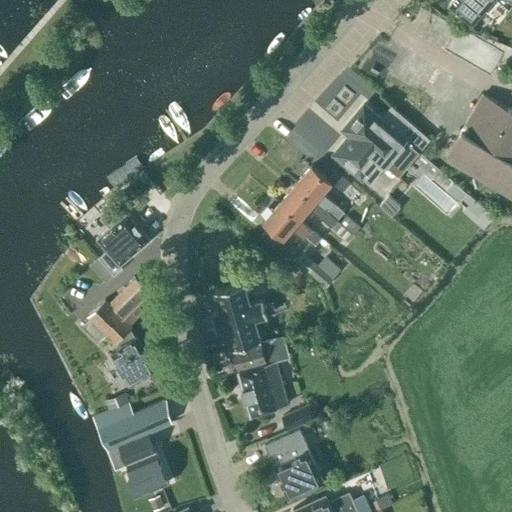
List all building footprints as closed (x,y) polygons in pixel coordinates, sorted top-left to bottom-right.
[(511,0),(452,0),(449,4),(472,23),(492,0),(500,0),(507,5),(509,7),(511,2),(511,0)] [(445,158),(511,196),(511,110),(483,94),(445,158)] [(343,128),(350,134),(386,165),(410,186),(420,174),(425,179),(436,166),(419,151),(430,139),(397,111),(387,123),(364,104),(343,128)] [(386,165),(350,134),(333,154),(362,179),(363,177),(370,183),(386,165)] [(312,165),(296,183),(338,219),(344,211),(322,192),(331,181),(312,165)] [(341,222),(340,222),(337,220),(338,219),(296,183),(280,202),(299,219),(300,218),(309,208),(321,219),(322,218),(331,226),(330,227),(348,241),(354,233),(341,222)] [(312,228),(312,229),(300,218),(299,219),(280,202),(264,221),(283,237),(291,228),(304,239),(306,236),(315,245),(322,237),(312,228)] [(149,240),(127,213),(109,228),(109,229),(97,239),(115,259),(106,266),(114,275),(123,268),(120,265),(149,240)] [(347,214),(341,222),(354,233),(360,226),(347,214)] [(318,265),(304,253),(297,262),(311,274),(318,265)] [(110,304),(105,299),(88,315),(90,318),(83,325),(99,342),(107,335),(115,343),(132,327),(129,324),(156,298),(136,278),(110,304)] [(232,347),(233,347),(260,339),(254,318),(268,314),(263,299),(250,303),(244,281),(215,290),(221,310),(212,312),(217,329),(226,327),(232,347)] [(156,369),(136,336),(117,347),(119,350),(112,354),(130,384),(156,369)] [(261,340),(260,339),(233,347),(240,370),(238,370),(251,414),(288,403),(276,360),(281,359),(274,336),(261,340)] [(149,434),(174,423),(167,399),(133,412),(126,392),(104,401),(108,409),(93,416),(107,448),(108,450),(120,446),(149,434)] [(314,417),(308,404),(283,416),(288,429),(314,417)] [(265,444),(274,465),(289,498),(324,482),(309,449),(300,428),(265,444)] [(130,470),(126,472),(135,495),(169,482),(157,451),(156,452),(149,434),(120,446),(130,470)] [(325,494),(293,509),(294,511),(358,511),(349,492),(329,501),(325,494)]
